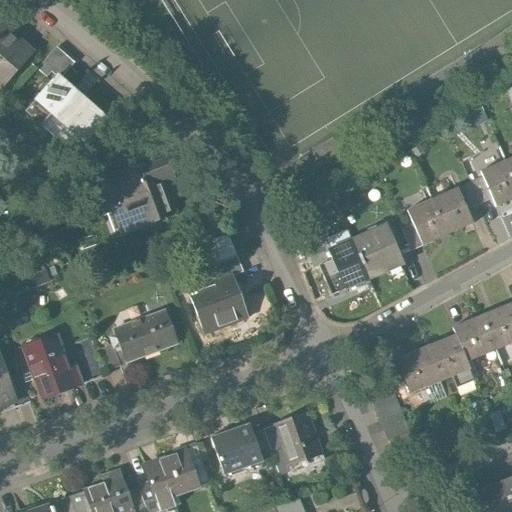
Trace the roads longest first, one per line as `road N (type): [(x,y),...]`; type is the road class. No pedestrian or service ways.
road 1 (residential): [(322,353),(235,177),(58,0)]
road 2 (residential): [(0,472),(322,353)]
road 3 (residential): [(322,353),(511,252)]
road 4 (residential): [(384,498),(322,353)]
road 5 (residential): [(384,498),(511,446)]
